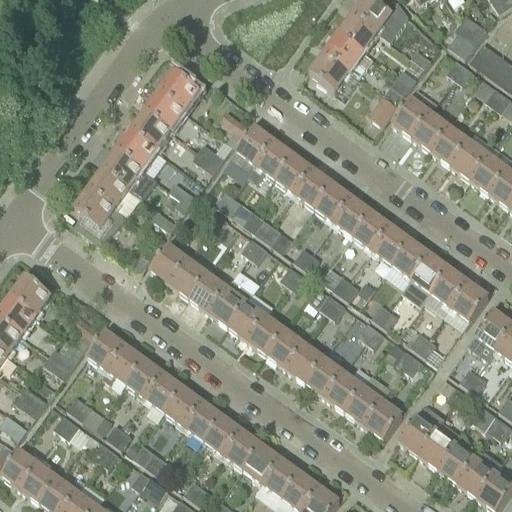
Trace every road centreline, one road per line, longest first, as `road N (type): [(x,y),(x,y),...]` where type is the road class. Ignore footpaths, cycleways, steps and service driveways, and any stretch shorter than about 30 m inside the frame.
road 1 (residential): [(407,511),(12,222)]
road 2 (residential): [(511,280),(160,21)]
road 3 (residential): [(12,222),(160,21)]
